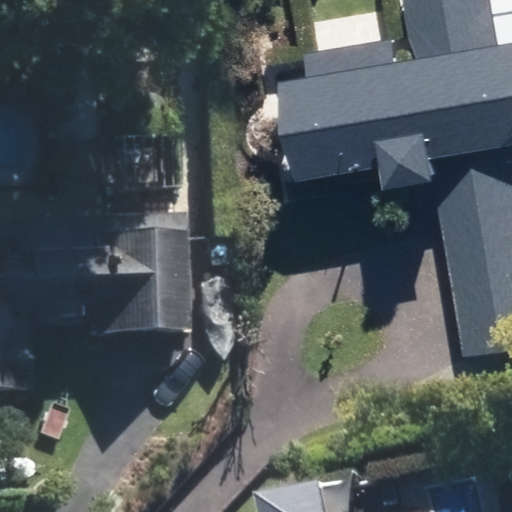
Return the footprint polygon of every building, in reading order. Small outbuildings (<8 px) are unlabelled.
[(511,36),(506,37),(500,0),(418,0),(426,51),(403,55),(398,31),(310,46),(313,69),(292,72),(307,162),(396,148),(401,170),(445,162),(469,315),(511,307),(511,36)] [(150,177),(177,176),(176,142),(150,143),(150,177)] [(118,151),(118,177),(144,177),(144,151),(118,151)] [(0,248),(0,388),(17,388),(16,326),(81,324),(82,333),(176,330),(173,230),(79,232),(80,247),(0,248)] [(341,511),(333,480),(266,496),(270,511),(341,511)]
